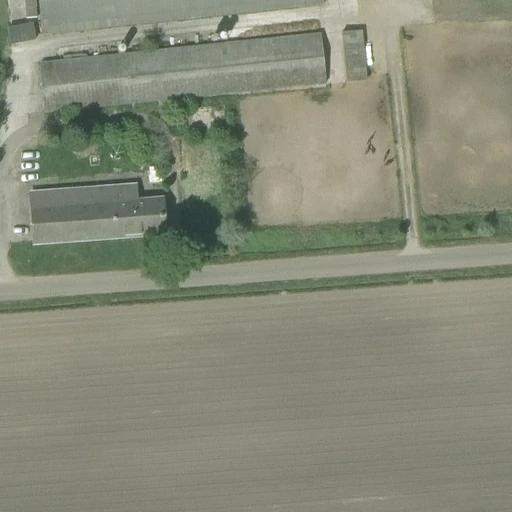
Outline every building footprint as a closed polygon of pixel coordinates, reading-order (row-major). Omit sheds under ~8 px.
[(38,0),(42,35),(323,6),(322,0),(38,0)] [(7,29),(10,45),(34,40),(31,24),(7,29)] [(339,82),(361,81),(359,30),(337,31),(339,82)] [(39,65),(44,113),(325,84),(320,36),(39,65)] [(161,200),(135,202),(134,187),(30,195),(34,244),(164,234),(161,200)]
